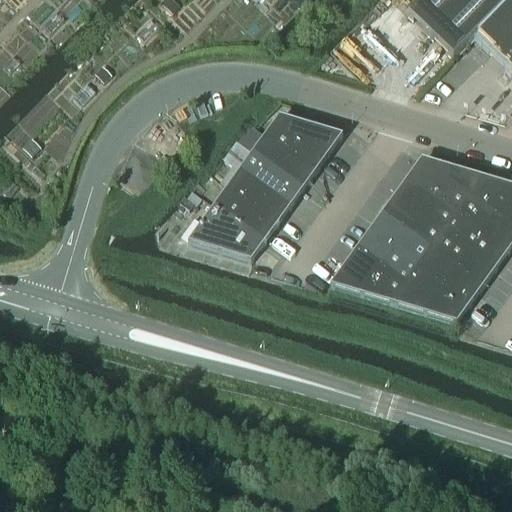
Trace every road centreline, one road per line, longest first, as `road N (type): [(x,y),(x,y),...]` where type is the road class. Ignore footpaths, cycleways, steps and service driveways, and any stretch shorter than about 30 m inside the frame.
road 1 (unclassified): [(49,315),(114,143),(158,98),(218,78),(255,81),(402,121)]
road 2 (secondary): [(511,446),(49,315)]
